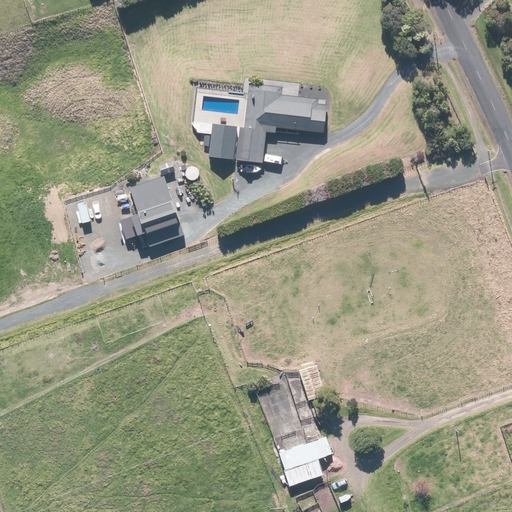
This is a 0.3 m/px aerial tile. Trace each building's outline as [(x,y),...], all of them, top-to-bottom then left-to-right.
[(326,135),(331,86),(243,76),(234,164),(262,167),(265,135),(275,136),(276,129),(326,135)] [(173,161),(160,166),(164,175),(177,171),(173,161)] [(186,170),(186,171),(185,173),(185,174),(186,175),(186,176),(187,178),(188,179),(189,180),(190,180),(191,181),(192,181),(194,181),(195,181),(196,180),(197,180),(198,179),(199,178),(200,177),(200,175),(201,174),(201,173),(201,171),(200,170),(199,169),(199,168),(198,167),(196,166),(195,166),(194,166),(193,166),(191,166),(190,166),(189,167),(188,168),(187,169),(186,170)] [(166,183),(132,193),(148,246),(182,236),(166,183)] [(298,368),(305,402),(326,397),(318,363),(298,368)] [(277,449),(288,487),(326,476),(320,457),(333,453),(328,434),(277,449)]
